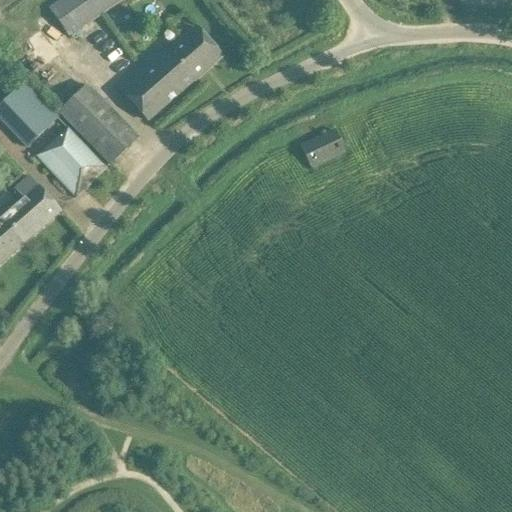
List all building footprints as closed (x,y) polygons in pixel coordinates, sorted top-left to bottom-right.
[(62,0),(49,9),(68,38),(122,0),(62,0)] [(120,90),(147,122),(192,83),(192,84),(221,58),(196,28),(168,53),(165,50),(120,90)] [(6,69),(0,73),(0,97),(18,82),(6,69)] [(20,138),(29,148),(60,118),(25,82),(11,97),(36,123),(20,138)] [(58,114),(110,166),(138,139),(86,86),(58,114)] [(301,147),(311,169),(344,153),(334,131),(301,147)] [(37,162),(76,199),(105,169),(66,132),(37,162)] [(28,176),(14,189),(22,198),(0,217),(0,264),(60,213),(47,197),(36,185),(28,176)] [(85,327),(97,337),(110,320),(98,311),(85,327)]
